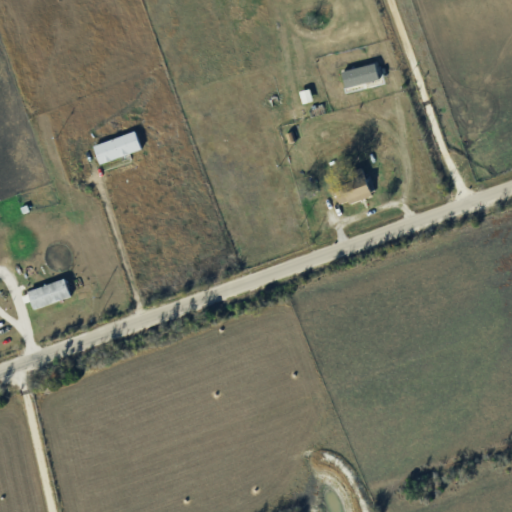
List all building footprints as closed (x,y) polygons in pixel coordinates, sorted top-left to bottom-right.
[(380,79),(377,63),(343,68),(346,85),(380,79)] [(300,90),(303,103),(314,100),(310,87),(300,90)] [(100,163),(142,148),(136,129),(94,145),(100,163)] [(349,203),(373,195),(367,174),(334,184),(340,203),(349,200),(349,203)] [(72,295),(65,277),(28,290),(35,308),(72,295)]
